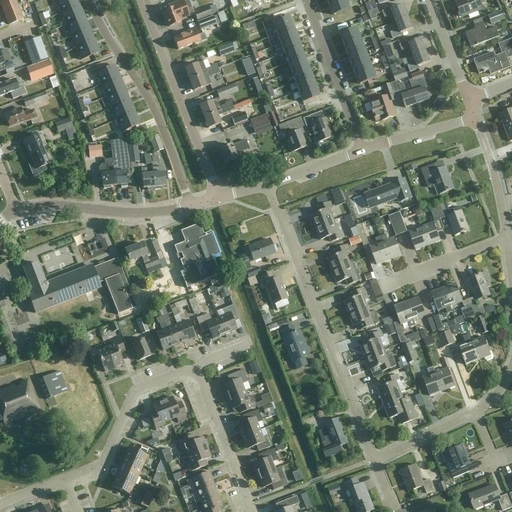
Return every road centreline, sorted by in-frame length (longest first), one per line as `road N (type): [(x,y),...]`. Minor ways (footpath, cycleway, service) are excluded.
road 1 (residential): [(373,461),(267,185)]
road 2 (residential): [(88,0),(150,104),(190,206)]
road 3 (residential): [(218,198),(141,0)]
road 4 (residential): [(64,479),(101,464),(136,390),(195,373)]
road 5 (residential): [(16,212),(190,206)]
road 6 (residential): [(362,150),(305,0)]
road 7 (residential): [(195,373),(251,511)]
road 8 (residential): [(379,287),(506,240)]
road 9 (residential): [(506,240),(474,118)]
